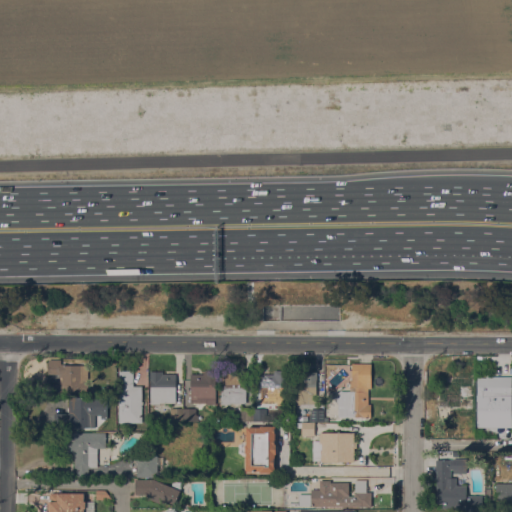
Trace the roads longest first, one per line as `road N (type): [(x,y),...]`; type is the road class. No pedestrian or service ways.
road 1 (track): [(511,74),(0,89)]
road 2 (track): [(511,150),(0,161)]
road 3 (motorway): [(511,206),(0,213)]
road 4 (motorway): [(0,249),(511,245)]
road 5 (tertiary): [(511,342),(0,339)]
road 6 (tertiary): [(5,511),(4,340)]
road 7 (residential): [(413,511),(412,342)]
